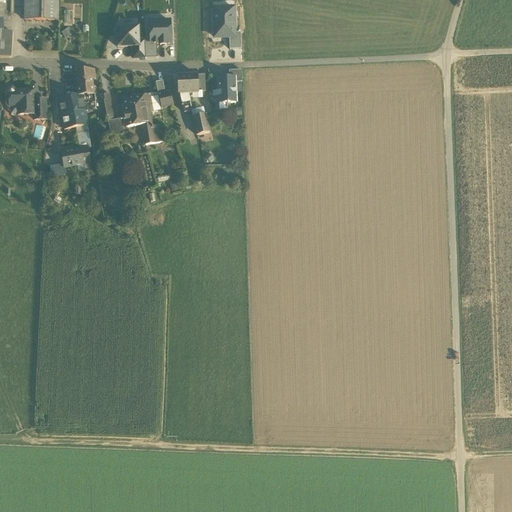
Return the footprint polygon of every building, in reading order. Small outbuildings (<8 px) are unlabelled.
[(25,0),(25,21),(58,21),(57,0),(25,0)] [(213,11),(214,39),(229,38),(234,38),(234,34),(233,9),(221,9),(221,11),(213,11)] [(150,41),(150,45),(156,44),(159,44),(159,46),(166,46),(166,44),(170,44),(170,22),(149,23),(150,41)] [(117,48),(132,48),(138,47),(138,41),(138,28),(132,29),(132,27),(122,27),(122,29),(117,29),(117,48)] [(72,34),(69,29),(61,34),(65,39),(72,34)] [(3,32),(0,31),(0,58),(10,58),(10,52),(11,33),(3,32)] [(240,34),(234,34),(234,38),(229,38),(229,50),(240,50),(240,34)] [(138,47),(132,48),(133,59),(145,59),(144,41),(138,41),(138,47)] [(150,41),(144,41),(145,59),(157,59),(156,44),(150,45),(150,41)] [(76,77),(77,92),(79,92),(80,97),(82,96),(94,95),(92,80),(95,80),(94,71),(81,71),(81,76),(76,77)] [(234,79),(235,83),(241,83),(241,71),(229,71),(229,79),(234,79)] [(197,76),(198,92),(202,92),(205,92),(204,75),(203,75),(197,76)] [(191,112),(189,103),(188,99),(190,99),(192,96),(193,95),(198,95),(198,92),(197,76),(176,77),(178,96),(179,102),(179,104),(180,104),(183,114),(191,112)] [(225,104),(227,105),(229,103),(236,103),(235,94),(235,83),(234,79),(229,79),(217,80),(218,92),(214,92),(214,98),(218,98),(218,104),(225,104)] [(156,86),(158,95),(166,94),(163,84),(156,86)] [(34,101),(34,98),(30,98),(27,95),(27,91),(14,92),(12,89),(9,90),(7,92),(7,95),(9,97),(9,98),(5,98),(5,107),(7,109),(11,108),(17,108),(18,115),(18,116),(34,115),(34,101)] [(166,94),(158,95),(162,108),(172,106),(169,93),(166,94)] [(94,95),(82,96),(85,114),(93,113),(95,109),(94,103),(95,103),(94,95)] [(155,111),(162,108),(158,95),(147,96),(151,113),(155,111)] [(59,101),(61,116),(78,113),(78,115),(85,114),(82,96),(80,97),(78,97),(59,101)] [(147,96),(133,98),(135,112),(135,115),(149,113),(151,113),(147,96)] [(121,99),(124,116),(135,112),(133,98),(121,99)] [(34,115),(34,121),(46,120),(45,101),(34,101),(34,115)] [(112,116),(110,103),(104,105),(105,109),(106,117),(112,116)] [(191,112),(192,118),(205,115),(204,109),(191,112)] [(135,115),(135,112),(124,116),(126,129),(141,126),(142,129),(152,128),(149,113),(135,115)] [(86,126),(85,114),(78,115),(78,113),(61,116),(64,131),(74,129),(86,126)] [(209,134),(207,123),(205,115),(192,118),(194,126),(196,136),(209,134)] [(107,122),(111,136),(123,134),(120,120),(107,122)] [(74,129),(76,136),(88,133),(86,126),(74,129)] [(142,129),(143,137),(150,136),(152,145),(154,144),(162,143),(159,126),(152,128),(142,129)] [(76,136),(78,144),(89,142),(88,133),(76,136)] [(144,146),(152,145),(150,136),(143,137),(142,137),(144,146)] [(81,150),(81,151),(87,150),(91,149),(89,142),(78,144),(79,150),(81,150)] [(64,153),(67,168),(78,165),(83,165),(83,164),(81,151),(81,150),(79,150),(64,153)] [(81,151),(83,164),(90,163),(87,150),(81,151)] [(91,172),(90,163),(83,164),(83,165),(85,173),(91,172)] [(61,169),(62,177),(69,176),(80,174),(78,165),(67,168),(61,169)] [(189,181),(186,172),(174,176),(175,180),(182,178),(183,183),(189,181)] [(44,181),(44,173),(36,173),(36,181),(44,181)] [(176,181),(169,183),(171,192),(178,190),(176,181)]
